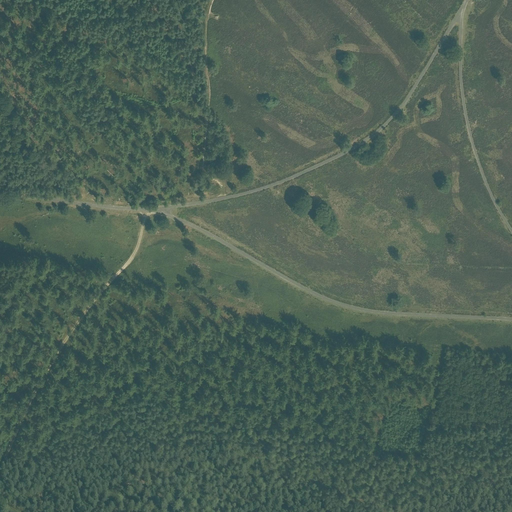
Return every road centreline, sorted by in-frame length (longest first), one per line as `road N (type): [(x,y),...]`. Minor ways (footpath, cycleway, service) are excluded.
road 1 (track): [(157,210),(338,304),(511,319)]
road 2 (track): [(223,198),(270,186),(368,138),(399,109),(460,10)]
road 3 (track): [(145,210),(131,256),(72,328),(0,471)]
road 4 (track): [(511,231),(487,187),(467,123),(460,10)]
road 5 (track): [(212,0),(201,168),(220,183),(223,198)]
road 6 (track): [(0,201),(157,210)]
